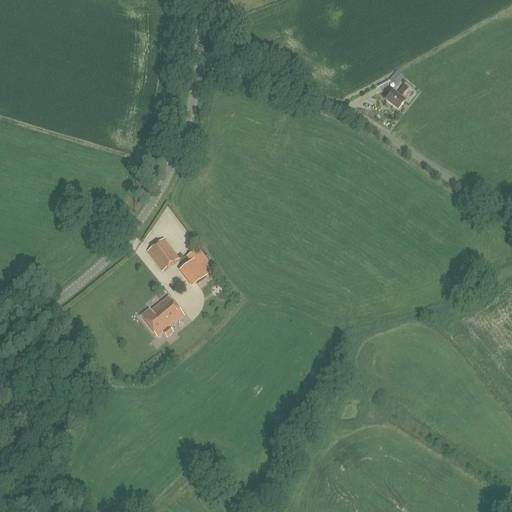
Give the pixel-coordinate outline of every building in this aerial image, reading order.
[(398,96),(393,92),(386,102),(398,111),(405,102),(405,101),(412,92),(405,87),(398,96)] [(164,240),(148,252),(163,271),(179,259),(164,240)] [(188,265),(201,281),(215,270),(199,248),(187,258),(191,263),(188,265)] [(169,297),(151,312),(150,310),(141,317),(157,337),(163,333),(167,338),(173,333),(169,328),(184,316),(169,297)] [(60,432),(65,435),(69,429),(64,425),(60,432)]
